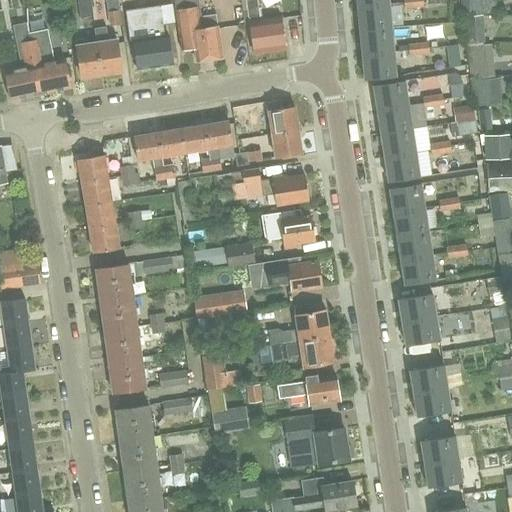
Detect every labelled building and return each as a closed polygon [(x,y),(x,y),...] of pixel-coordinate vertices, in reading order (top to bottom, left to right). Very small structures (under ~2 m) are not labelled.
[(94,17),(92,0),(78,0),(81,18),(94,17)] [(122,25),(118,0),(108,0),(107,0),(111,27),(122,25)] [(138,70),(172,64),(168,39),(179,38),(173,0),(160,0),(161,4),(156,8),(140,10),(144,39),(133,40),(138,70)] [(174,0),(182,49),(194,47),(196,61),(223,57),(217,16),(200,18),(197,0),(174,0)] [(245,0),(254,52),(285,47),(281,17),(260,20),(256,0),(245,0)] [(405,0),(406,9),(416,8),(415,0),(405,0)] [(425,0),(415,0),(416,8),(426,7),(426,1),(425,0)] [(480,15),(479,0),(461,0),(462,15),(480,15)] [(391,28),(389,4),(385,5),(358,7),(357,7),(359,31),(360,31),(387,28),(391,28)] [(483,44),(481,16),(464,17),(465,45),(469,44),(483,44)] [(10,100),(40,94),(31,41),(32,40),(30,32),(29,24),(15,27),(22,67),(5,71),(10,100)] [(122,72),(121,66),(117,35),(109,36),(108,27),(95,29),(97,43),(102,75),(122,72)] [(393,52),(391,28),(387,28),(360,31),(359,31),(362,55),(389,52),(393,52)] [(70,87),(64,58),(53,60),(46,29),(30,32),(32,40),(31,41),(40,94),(70,87)] [(82,77),(102,75),(97,43),(88,44),(87,39),(76,41),(82,77)] [(511,63),(504,64),(502,44),(469,47),(473,80),(511,76),(511,63)] [(396,76),(393,52),(389,52),(362,55),(364,79),(396,76)] [(475,107),(487,106),(485,80),(473,81),(475,107)] [(408,105),(405,81),(373,85),(377,110),(403,106),(408,105)] [(424,104),(444,101),(443,95),(423,98),(424,104)] [(444,101),(424,104),(425,110),(445,106),(444,101)] [(412,129),(408,105),(403,106),(377,110),(380,134),(381,133),(407,129),(412,129)] [(474,105),(456,108),(458,122),(476,119),(474,105)] [(268,111),(272,134),(297,130),(294,107),(268,111)] [(511,118),(511,108),(501,107),(500,117),(511,118)] [(490,129),(488,110),(479,111),(479,117),(481,130),(484,130),(490,129)] [(448,137),(479,133),(476,119),(458,122),(447,124),(448,137)] [(203,124),(207,148),(209,158),(210,158),(212,171),(221,170),(217,147),(232,144),(228,120),(203,124)] [(207,148),(203,124),(180,128),(184,152),(207,148)] [(184,152),(180,128),(156,132),(161,156),(184,152)] [(415,152),(412,129),(407,129),(381,133),(380,134),(384,157),(415,152)] [(301,153),(297,130),(272,134),(275,157),(301,153)] [(161,156),(156,132),(132,136),(136,160),(153,158),(161,156)] [(511,133),(486,135),(488,161),(511,159),(511,133)] [(451,141),(441,142),(443,154),(453,152),(451,141)] [(443,154),(441,142),(431,144),(432,149),(433,156),(443,154)] [(247,152),(248,161),(262,159),(261,150),(247,152)] [(248,161),(247,152),(234,154),(236,166),(248,164),(248,161)] [(419,177),(415,152),(384,157),(388,182),(419,177)] [(81,183),(108,179),(104,155),(78,159),(81,183)] [(163,166),(162,166),(161,156),(153,158),(156,180),(165,179),(163,166)] [(212,171),(210,158),(209,158),(200,159),(203,173),(212,171)] [(511,191),(511,163),(489,164),(490,192),(511,191)] [(172,164),(163,166),(165,179),(174,178),(172,164)] [(119,167),(121,176),(134,174),(133,165),(119,167)] [(274,194),(275,205),(308,200),(304,175),(286,178),(285,175),(271,177),(272,179),(261,181),(259,168),(242,170),(242,171),(216,176),(218,188),(244,184),(244,186),(261,183),(263,196),(274,194)] [(134,174),(121,176),(122,185),(136,183),(134,174)] [(85,206),(111,202),(108,179),(81,183),(85,206)] [(195,224),(188,180),(176,181),(183,226),(195,224)] [(424,208),(420,183),(389,188),(393,213),(419,209),(424,208)] [(489,198),(493,219),(508,216),(504,195),(489,198)] [(458,202),(457,197),(438,200),(439,205),(458,202)] [(89,229),(115,225),(111,202),(85,206),(89,229)] [(459,208),(458,202),(439,205),(440,211),(459,208)] [(25,219),(23,204),(14,206),(16,221),(25,219)] [(428,232),(424,208),(419,209),(393,213),(397,236),(396,237),(428,232)] [(310,216),(300,217),(299,209),(261,215),(264,240),(282,237),(283,247),(298,245),(297,242),(314,240),(310,216)] [(127,213),(129,222),(141,220),(139,210),(127,213)] [(478,227),(492,225),(490,213),(477,216),(478,227)] [(156,216),(156,225),(177,226),(178,217),(156,216)] [(141,220),(129,222),(130,231),(143,229),(141,220)] [(93,253),(119,248),(115,225),(89,229),(93,253)] [(480,238),(493,236),(492,225),(478,227),(480,238)] [(432,255),(428,232),(396,237),(400,259),(400,260),(432,255)] [(254,264),(251,242),(225,246),(228,267),(254,264)] [(466,250),(465,244),(447,247),(448,253),(466,250)] [(467,256),(466,250),(448,253),(449,259),(467,256)] [(171,256),(173,270),(188,267),(186,254),(171,256)] [(435,280),(432,255),(400,260),(404,283),(404,285),(435,280)] [(163,271),(173,270),(171,256),(161,258),(163,271)] [(321,285),(317,261),(300,264),(299,256),(264,262),(268,285),(289,282),(291,290),(321,285)] [(154,273),(163,271),(161,258),(152,259),(154,273)] [(145,274),(154,273),(152,259),(143,261),(145,274)] [(40,284),(37,262),(0,267),(0,287),(0,290),(40,284)] [(133,295),(128,264),(95,268),(100,300),(133,295)] [(502,292),(501,281),(486,283),(488,294),(502,292)] [(246,312),(243,292),(194,300),(197,320),(246,312)] [(436,316),(432,293),(398,299),(401,322),(436,316)] [(137,326),(133,295),(100,300),(104,331),(137,326)] [(28,322),(24,298),(0,301),(0,305),(3,326),(28,322)] [(328,336),(324,312),(325,312),(324,310),(294,315),(294,317),(295,317),(297,330),(284,332),(278,329),(267,330),(270,346),(278,345),(328,336)] [(251,332),(248,312),(206,319),(209,338),(251,332)] [(150,315),(151,324),(165,322),(164,313),(150,315)] [(439,339),(436,316),(401,322),(405,345),(439,339)] [(493,330),(507,328),(506,316),(492,318),(493,330)] [(31,345),(28,322),(3,326),(6,349),(31,345)] [(153,334),(167,332),(165,322),(151,324),(153,334)] [(142,357),(137,326),(104,331),(108,362),(142,357)] [(509,340),(507,328),(493,330),(495,342),(509,340)] [(332,360),(328,336),(278,345),(270,346),(272,362),(290,360),(290,357),(301,355),(303,365),(302,365),(302,367),(333,362),(333,360),(332,360)] [(35,369),(31,345),(6,349),(10,372),(22,371),(35,369)] [(270,346),(259,347),(262,364),(272,362),(270,346)] [(228,387),(224,354),(203,356),(207,389),(228,387)] [(146,389),(142,357),(108,362),(113,393),(146,389)] [(497,359),(499,375),(511,373),(511,370),(510,358),(497,359)] [(447,387),(443,365),(409,370),(413,393),(447,387)] [(178,372),(180,385),(189,384),(187,370),(178,372)] [(25,395),(22,371),(10,372),(0,373),(0,391),(1,398),(25,395)] [(277,386),(278,394),(279,398),(307,394),(308,405),(338,400),(334,371),(305,376),(306,382),(277,386)] [(170,386),(180,385),(178,372),(168,373),(170,386)] [(161,388),(170,386),(168,373),(159,375),(161,388)] [(511,373),(499,375),(502,390),(511,389),(511,373)] [(261,401),(259,385),(247,386),(248,403),(261,401)] [(413,393),(417,416),(451,410),(447,387),(413,393)] [(1,398),(3,411),(4,422),(28,418),(25,395),(1,398)] [(181,399),(183,413),(193,412),(191,398),(181,399)] [(174,414),(183,413),(181,399),(172,401),(174,414)] [(165,415),(174,414),(172,401),(163,402),(165,415)] [(152,436),(148,405),(115,409),(119,441),(152,436)] [(249,429),(246,406),(212,411),(215,434),(249,429)] [(316,449),(319,464),(348,460),(343,428),(315,432),(313,417),(283,421),(286,444),(309,440),(310,450),(316,449)] [(32,442),(28,418),(4,422),(8,445),(32,442)] [(458,459),(454,435),(420,441),(424,464),(458,459)] [(157,467),(152,436),(119,441),(123,472),(157,467)] [(36,470),(33,446),(9,450),(10,463),(12,474),(36,470)] [(59,446),(44,450),(48,465),(64,461),(59,446)] [(170,456),(171,465),(184,463),(183,454),(170,456)] [(462,482),(458,459),(424,464),(427,487),(462,482)] [(0,467),(3,488),(13,487),(9,462),(0,463),(0,467)] [(184,463),(171,465),(172,474),(185,473),(184,463)] [(161,498),(157,467),(123,472),(128,503),(161,498)] [(39,494),(36,470),(12,474),(15,497),(39,494)] [(321,486),(323,493),(288,499),(277,501),(278,511),(295,511),(295,510),(325,506),(325,510),(355,505),(351,481),(321,486)] [(259,492),(257,482),(247,483),(249,494),(259,492)] [(42,511),(39,494),(15,497),(17,511),(42,511)] [(162,511),(161,498),(128,503),(128,511),(162,511)]
